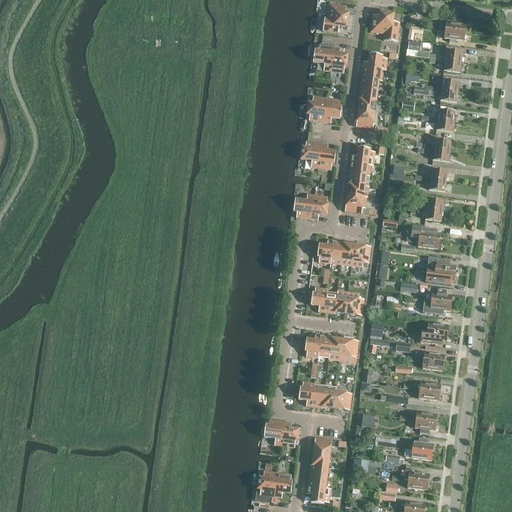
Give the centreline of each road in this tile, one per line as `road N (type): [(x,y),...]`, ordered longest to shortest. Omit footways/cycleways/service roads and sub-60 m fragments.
road 1 (unclassified): [(453,511),(511,79)]
road 2 (residential): [(331,232),(367,0)]
road 3 (residential): [(383,0),(511,17)]
road 4 (residential): [(288,320),(275,414),(306,419)]
road 5 (residential): [(331,232),(300,227),(288,320)]
